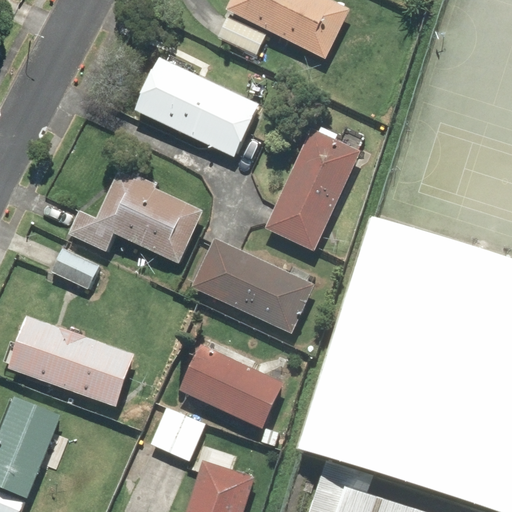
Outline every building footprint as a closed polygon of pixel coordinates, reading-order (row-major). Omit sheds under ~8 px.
[(355,11),(332,0),(237,0),(232,11),(330,60),(355,11)] [(276,39),(230,20),(222,39),(268,58),(276,39)] [(266,107),(167,59),(141,112),(240,160),(266,107)] [(365,151),(320,129),(272,231),(317,252),(365,151)] [(211,212),(122,175),(103,220),(83,211),(72,237),(114,254),(122,235),(190,263),(211,212)] [(321,286),(222,239),(198,291),(297,338),(321,286)] [(106,268),(67,250),(56,275),(95,292),(106,268)] [(140,354),(33,314),(12,369),(119,409),(140,354)] [(290,384),(207,345),(185,393),(268,432),(290,384)] [(67,416),(20,397),(0,446),(0,487),(32,501),(67,416)] [(211,427),(169,410),(153,448),(195,465),(211,427)] [(248,511),(258,480),(211,465),(196,511),(248,511)] [(423,511),(330,482),(320,511),(423,511)]
